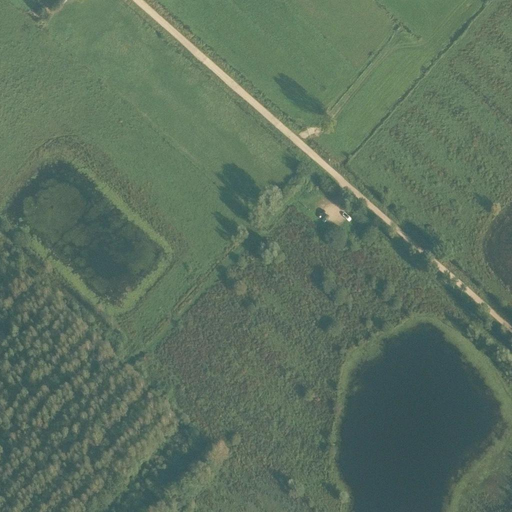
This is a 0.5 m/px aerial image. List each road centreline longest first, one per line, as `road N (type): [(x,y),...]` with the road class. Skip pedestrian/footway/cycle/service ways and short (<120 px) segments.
road 1 (track): [(136,0),(355,192)]
road 2 (track): [(355,192),(511,328)]
